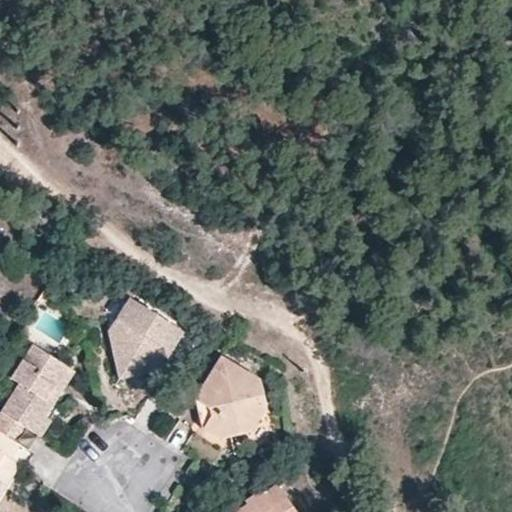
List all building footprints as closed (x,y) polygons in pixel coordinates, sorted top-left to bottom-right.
[(170,354),(180,335),(128,302),(107,330),(110,358),(135,374),(159,370),(157,356),(162,349),(170,354)] [(10,381),(18,388),(0,414),(0,437),(16,448),(25,433),(31,437),(51,407),(45,402),(66,370),(31,348),(10,381)] [(170,354),(162,349),(157,356),(159,370),(170,354)] [(192,403),(208,413),(208,420),(199,430),(218,443),(247,435),(261,411),(255,383),(219,359),(192,403)] [(72,375),(66,370),(45,402),(51,407),(72,375)] [(55,409),(51,407),(31,437),(36,440),(55,409)] [(0,479),(1,479),(7,482),(14,471),(12,462),(8,459),(16,448),(0,437),(0,479)] [(266,511),(259,500),(243,510),(241,508),(234,511),(266,511)]
